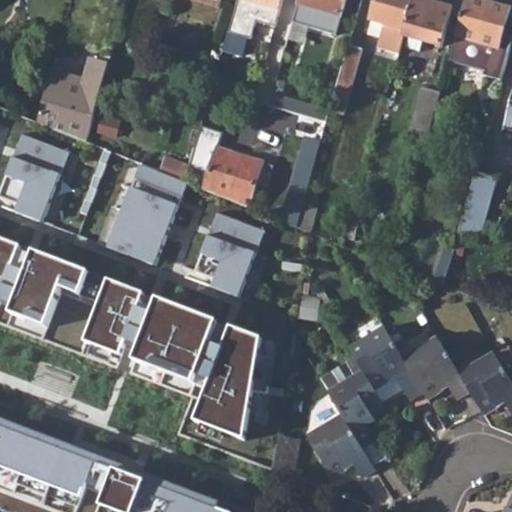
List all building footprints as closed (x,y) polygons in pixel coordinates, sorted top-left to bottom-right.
[(226,0),(196,0),(224,8),(226,0)] [(245,0),(281,10),(283,0),(245,0)] [(337,35),(343,17),(347,0),(299,0),(298,5),(293,22),(337,35)] [(379,48),(400,55),(406,35),(415,0),(379,0),(373,20),(385,24),(379,48)] [(425,0),(415,0),(406,35),(442,46),(454,8),(425,0)] [(466,0),(449,61),(484,71),(483,77),(501,81),(511,43),(511,34),(504,33),(511,9),(480,0),(466,0)] [(335,95),(350,100),(364,51),(350,46),(335,95)] [(37,121),(84,140),(109,66),(91,60),(84,82),(51,72),(37,121)] [(410,133),(427,139),(440,93),(423,88),(410,133)] [(329,111),(271,93),(268,105),(326,122),(329,111)] [(209,173),(204,189),(249,207),(257,183),(267,186),(273,166),(217,148),(222,133),(199,126),(188,163),(187,166),(209,173)] [(24,133),(0,193),(0,196),(18,204),(16,211),(43,222),(71,152),(24,133)] [(158,171),(183,180),(187,166),(188,163),(164,155),(158,171)] [(187,185),(138,166),(108,246),(157,265),(187,185)] [(277,218),(296,226),(312,171),(298,167),(286,207),(281,206),(277,218)] [(459,232),(478,238),(496,178),(476,172),(459,232)] [(210,287),(240,298),(265,234),(217,215),(202,254),(221,261),(210,287)] [(0,237),(0,301),(1,299),(16,305),(12,316),(48,330),(63,291),(84,299),(94,273),(36,250),(34,256),(24,252),(25,247),(0,237)] [(421,277),(443,287),(451,257),(428,250),(421,277)] [(146,294),(109,280),(86,344),(101,350),(123,358),(146,294)] [(221,322),(158,298),(134,363),(197,386),(221,322)] [(263,338),(231,327),(195,423),(246,443),(263,338)] [(394,379),(402,391),(409,402),(423,394),(416,383),(403,362),(383,330),(349,351),(355,360),(364,374),(375,391),(394,379)] [(289,366),(305,367),(307,360),(294,340),(289,366)] [(456,400),(471,392),(461,377),(438,340),(403,362),(416,383),(423,394),(427,401),(447,388),(456,400)] [(511,413),(511,384),(494,356),(461,377),(471,392),(485,416),(505,403),(511,413)] [(343,420),(363,449),(376,440),(368,426),(390,413),(383,403),(375,391),(364,374),(355,360),(320,383),(343,420)] [(394,379),(375,391),(383,403),(402,391),(394,379)] [(308,441),(333,482),(354,469),(363,482),(378,473),(363,449),(343,420),(308,441)] [(230,511),(0,424),(0,511),(230,511)] [(272,470),(294,479),(300,440),(278,436),(272,470)] [(511,511),(511,496),(505,511),(491,511),(489,511),(511,511)]
